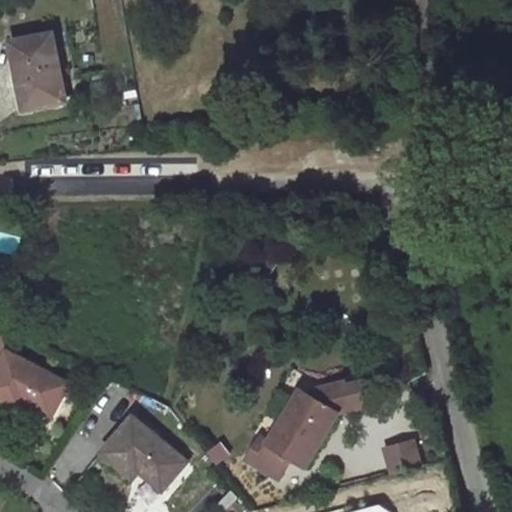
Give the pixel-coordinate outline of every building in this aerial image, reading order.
[(51,4),(9,12),(28,108),(67,100),(51,4)] [(73,384),(14,354),(0,379),(0,399),(26,413),(30,405),(56,419),(73,384)] [(277,445),(268,440),(254,462),(286,480),(299,461),(313,468),(345,415),(375,408),(369,384),(352,388),(351,384),(309,392),(277,445)] [(185,461),(128,425),(103,465),(139,487),(143,477),(166,492),(185,461)] [(394,474),(424,466),(417,441),(386,450),(394,474)]
